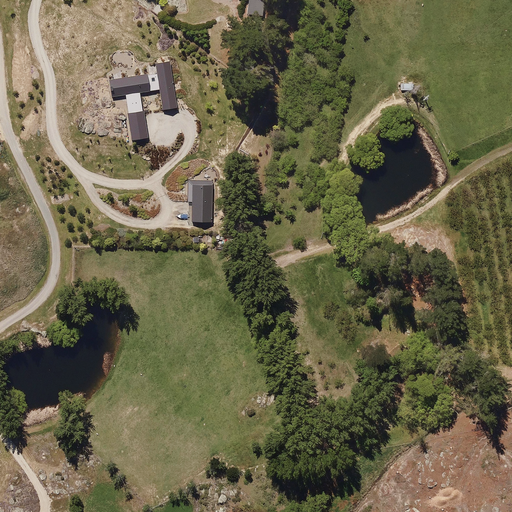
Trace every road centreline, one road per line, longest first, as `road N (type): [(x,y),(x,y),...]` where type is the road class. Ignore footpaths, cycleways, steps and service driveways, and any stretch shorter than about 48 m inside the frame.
road 1 (track): [(511,148),(464,172),(412,216),(262,267)]
road 2 (track): [(350,240),(335,184),(343,146),(393,100)]
